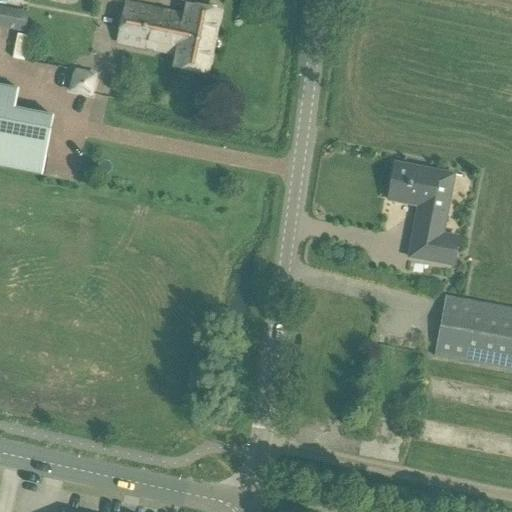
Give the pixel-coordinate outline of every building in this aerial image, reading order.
[(203,73),(217,12),(187,5),(184,16),(123,2),(115,41),(169,53),(167,62),(173,64),(172,66),(203,73)] [(88,92),(92,75),(76,71),(71,88),(88,92)] [(0,167),(41,176),(52,117),(14,109),(18,90),(0,86),(0,167)] [(391,198),(420,203),(415,231),(443,236),(445,224),(452,185),(442,183),(443,174),(396,166),(389,203),(390,203),(391,198)] [(453,267),(458,239),(443,236),(415,231),(410,259),(453,267)] [(511,309),(445,297),(434,357),(498,369),(497,370),(511,372),(511,309)]
